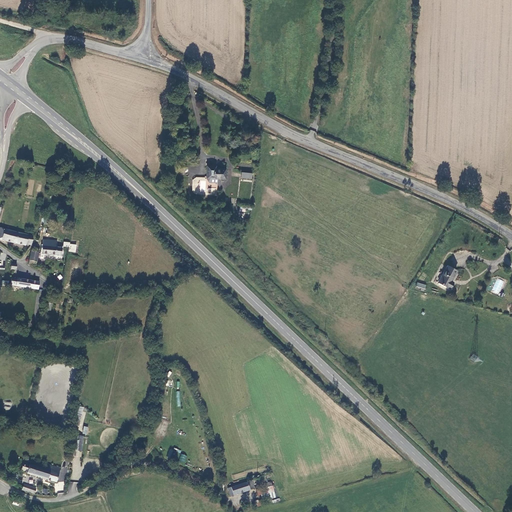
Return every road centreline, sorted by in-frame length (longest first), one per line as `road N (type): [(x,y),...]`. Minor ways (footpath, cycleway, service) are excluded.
road 1 (secondary): [(24,96),(167,217),(475,511)]
road 2 (tertiary): [(511,236),(146,59)]
road 3 (unclassified): [(0,481),(58,500),(141,462),(230,500)]
